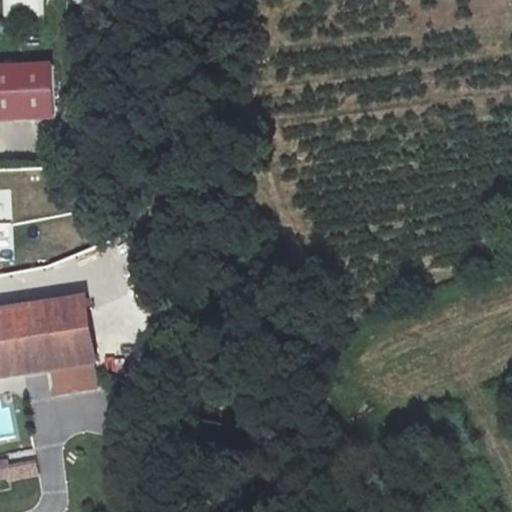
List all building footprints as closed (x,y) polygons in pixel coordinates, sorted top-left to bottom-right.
[(43,20),(43,0),(2,0),(2,19),(43,20)] [(55,67),(0,68),(0,122),(58,120),(55,67)] [(16,252),(0,254),(0,274),(19,271),(16,252)] [(0,379),(100,364),(91,300),(0,314),(0,379)] [(8,464),(0,465),(0,478),(11,477),(12,479),(38,475),(36,464),(8,469),(8,464)]
